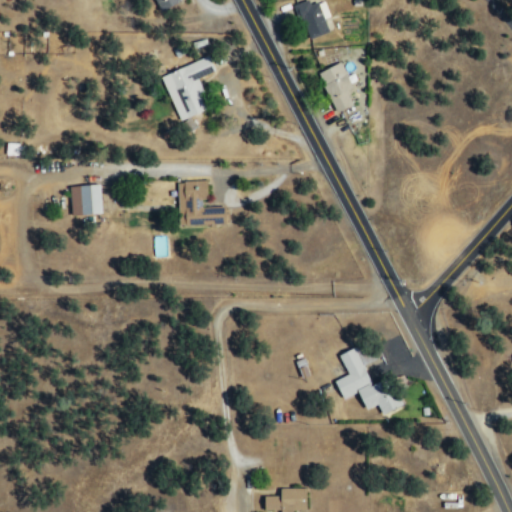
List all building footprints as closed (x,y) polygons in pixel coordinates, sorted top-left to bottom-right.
[(157,0),(163,10),(183,1),(182,0),(157,0)] [(329,16),(323,0),(310,5),(307,0),(295,4),(308,39),(329,31),(324,18),(329,16)] [(179,121),(209,109),(196,78),(215,71),(209,56),(161,76),(179,121)] [(317,73),(336,112),(353,105),(347,92),(353,89),(340,62),(317,73)] [(178,226),(226,225),(226,206),(206,207),(205,180),(177,181),(178,226)] [(70,186),(71,216),(102,214),(100,185),(70,186)] [(400,405),(388,377),(372,384),(363,363),(369,361),(366,354),(367,353),(363,343),(339,354),(347,374),(335,379),(343,399),(359,392),(366,409),(378,403),(382,413),(400,405)] [(306,487),(280,488),(280,495),(265,496),(265,510),(280,509),(280,511),(293,511),(293,510),(306,509),(306,487)]
